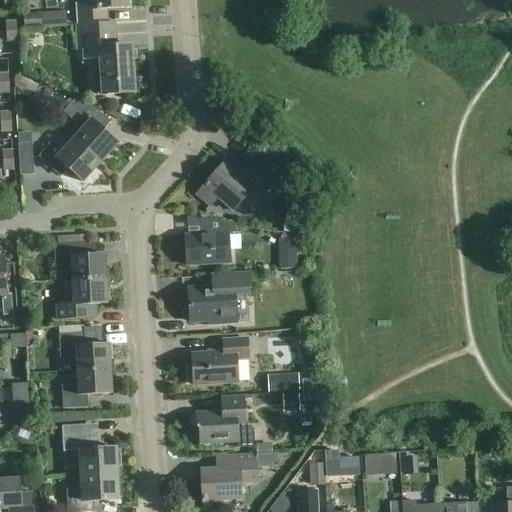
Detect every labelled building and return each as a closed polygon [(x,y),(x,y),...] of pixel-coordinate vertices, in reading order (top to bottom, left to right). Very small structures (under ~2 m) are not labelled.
[(82,25),(108,24),(107,10),(129,9),(128,0),(76,0),(78,25),(82,25)] [(66,26),(65,14),(65,12),(42,14),(43,28),(66,26)] [(7,43),(18,42),(17,23),(6,24),(7,43)] [(94,91),(95,93),(96,95),(102,95),(102,96),(134,94),(131,46),(115,47),(113,23),(108,24),(82,25),(84,60),(100,59),(101,74),(94,75),(94,77),(93,79),(93,81),(93,83),(93,85),(93,87),(94,89),(94,91)] [(0,94),(9,94),(8,76),(0,76),(0,94)] [(53,92),(50,100),(64,107),(68,99),(53,92)] [(67,133),(101,163),(118,144),(103,131),(111,122),(94,108),(91,106),(67,133)] [(1,134),(12,134),(11,114),(0,115),(1,134)] [(83,183),(101,163),(73,139),(57,158),(46,149),(39,157),(57,174),(64,166),(83,183)] [(21,176),(35,176),(32,144),(19,145),(21,176)] [(4,169),(15,168),(14,152),(3,152),(4,169)] [(262,162),(257,167),(268,176),(277,165),(267,156),(262,162)] [(243,180),(225,164),(198,195),(212,207),(219,198),(234,211),(244,199),(253,207),(270,188),(251,171),(243,180)] [(184,237),(186,267),(231,264),(229,234),(235,234),(235,226),(206,221),(207,235),(184,237)] [(64,284),(105,281),(104,256),(79,257),(79,244),(54,246),(55,269),(71,268),(72,282),(64,283),(64,284)] [(0,297),(1,297),(2,317),(13,316),(11,295),(7,296),(5,258),(0,258),(0,297)] [(237,323),(235,295),(249,294),(248,275),(218,276),(219,289),(188,290),(190,323),(216,322),(216,325),(237,323)] [(105,281),(64,284),(65,308),(57,308),(58,320),(95,318),(94,306),(107,305),(105,281)] [(27,347),(34,346),(33,329),(26,330),(27,347)] [(77,373),(111,371),(109,346),(85,347),(84,335),(59,336),(60,359),(76,358),(77,373)] [(21,336),(10,337),(11,351),(22,350),(21,336)] [(238,384),(236,360),(248,360),(247,340),(223,342),(224,354),(192,356),(193,369),(188,369),(189,383),(194,383),(194,386),(238,384)] [(111,371),(77,373),(78,386),(62,387),(63,411),(88,410),(87,397),(112,395),(111,371)] [(298,375),(283,376),(283,393),(298,392),(298,375)] [(304,403),(318,402),(316,381),(303,381),(304,403)] [(298,396),(283,397),(283,413),(299,413),(298,396)] [(254,430),(250,428),(250,425),(246,426),(244,398),(221,399),(222,412),(196,414),(196,430),(198,430),(199,446),(238,444),(238,448),(251,448),(251,444),(254,442),(254,430)] [(99,451),(98,425),(63,427),(64,453),(80,452),(81,477),(117,475),(117,467),(120,467),(119,454),(116,454),(116,450),(99,451)] [(257,454),(273,454),(272,446),(257,446),(257,454)] [(276,456),(255,457),(256,471),(259,471),(266,471),(273,466),(277,463),(276,456)] [(203,511),(217,511),(222,511),(221,501),(241,500),(240,484),(256,483),(256,471),(255,457),(215,459),(216,471),(201,472),(203,511)] [(325,468),(335,468),(335,458),(325,458),(325,468)] [(324,464),(310,464),(310,486),(325,486),(324,464)] [(117,475),(81,477),(82,490),(66,491),(67,511),(94,511),(94,503),(119,502),(117,475)] [(0,511),(33,511),(33,504),(32,495),(20,496),(19,481),(0,482),(0,511)] [(491,511),(511,511),(511,488),(506,489),(507,505),(491,506),(491,511)] [(319,511),(319,492),(298,493),(298,511),(319,511)] [(403,511),(403,503),(390,504),(390,511),(403,511)] [(441,511),(441,506),(415,507),(415,503),(403,503),(403,511),(441,511)]
